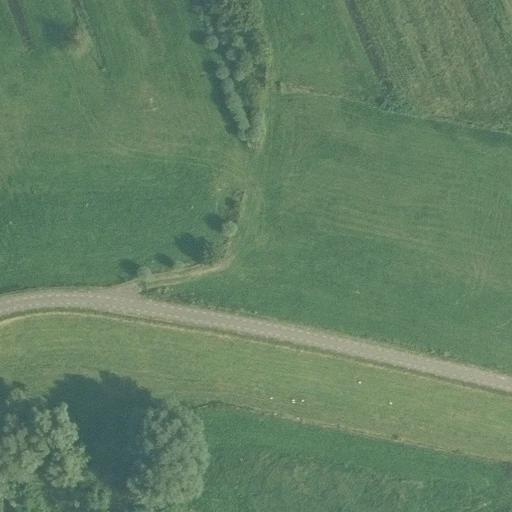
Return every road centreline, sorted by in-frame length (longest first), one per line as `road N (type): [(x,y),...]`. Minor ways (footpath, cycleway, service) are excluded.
road 1 (unclassified): [(0,312),(74,299),(140,303),(511,388)]
road 2 (track): [(281,63),(278,145),(248,225),(222,263),(133,291),(74,299)]
